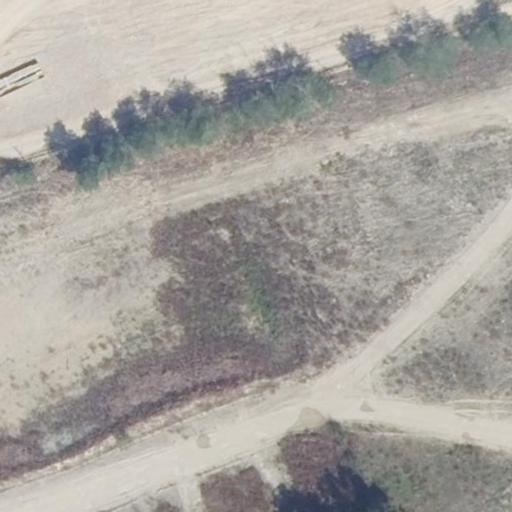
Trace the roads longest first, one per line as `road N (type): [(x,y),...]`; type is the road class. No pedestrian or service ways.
road 1 (track): [(511,424),(367,405),(286,416),(50,511)]
road 2 (track): [(511,214),(326,411)]
